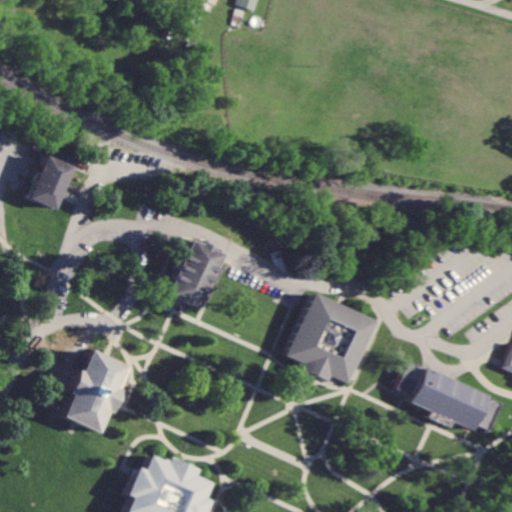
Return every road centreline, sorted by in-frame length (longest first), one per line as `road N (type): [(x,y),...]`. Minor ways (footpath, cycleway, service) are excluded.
road 1 (residential): [(34,342),(57,328),(111,320),(146,246),(169,236),(195,237),(274,272),(367,292),(395,322)]
road 2 (residential): [(0,392),(34,342),(82,202)]
road 3 (residential): [(511,326),(482,347),(453,350),(410,337),(395,322)]
